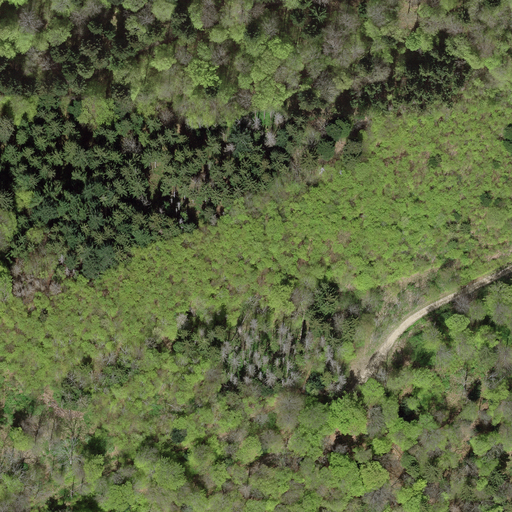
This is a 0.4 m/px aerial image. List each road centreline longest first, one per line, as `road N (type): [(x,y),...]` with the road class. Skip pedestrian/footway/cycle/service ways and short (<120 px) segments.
road 1 (track): [(414,280),(342,310),(290,398),(19,511)]
road 2 (track): [(511,266),(419,312),(358,386),(199,511)]
road 3 (track): [(270,0),(180,28),(67,79),(0,87)]
road 4 (track): [(511,241),(414,280),(383,303),(358,386)]
